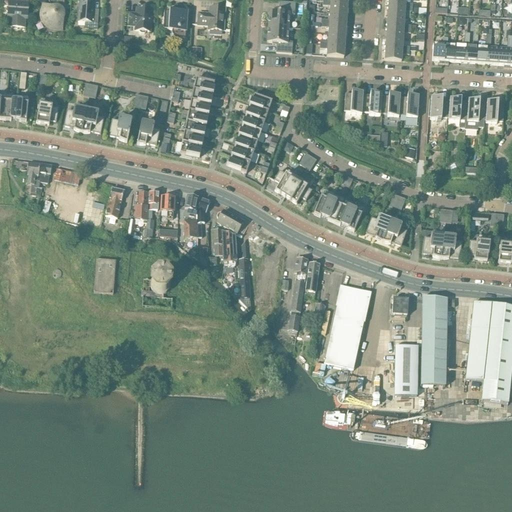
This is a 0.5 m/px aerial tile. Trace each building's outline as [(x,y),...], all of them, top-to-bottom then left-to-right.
[(4,0),(4,4),(8,4),(8,8),(6,9),(6,12),(8,14),(7,18),(9,18),(9,21),(8,28),(25,29),(25,20),(27,20),(28,4),(28,3),(24,3),(22,2),(21,0),(4,0)] [(405,5),(405,0),(388,0),(388,8),(412,9),(412,5),(405,5)] [(62,31),(64,2),(63,2),(56,1),(56,10),(43,6),(41,11),(40,15),(41,19),(42,22),(37,25),(42,23),(44,26),(47,28),(50,30),(54,31),(62,31)] [(89,4),(77,3),(77,4),(79,4),(78,23),(85,24),(85,29),(97,30),(98,16),(92,16),(93,5),(89,4)] [(269,12),(268,28),(288,29),(289,17),(294,16),(295,4),(279,3),(278,13),(269,12)] [(323,3),(322,7),(330,8),(329,14),(346,16),(347,5),(323,3)] [(412,13),(412,9),(388,8),(387,18),(404,20),(404,13),(412,13)] [(129,15),(128,27),(135,28),(135,32),(139,32),(139,33),(140,35),(144,35),(146,34),(146,33),(150,33),(152,10),(145,10),(145,12),(139,11),(139,10),(136,9),(136,15),(129,15)] [(197,27),(208,28),(208,31),(223,32),(224,10),(209,9),(209,17),(206,17),(206,15),(198,15),(197,27)] [(180,12),(170,11),(170,14),(164,13),(163,31),(172,32),(172,34),(172,35),(173,37),(174,38),(176,39),(178,39),(185,40),(186,15),(180,14),(180,12)] [(346,16),(329,14),(329,21),(321,21),(321,25),(346,26),(346,16)] [(387,18),(386,29),(410,31),(411,27),(403,26),(404,20),(387,18)] [(346,26),(321,25),(321,29),(328,29),(328,36),(345,37),(346,26)] [(288,29),(268,28),(267,44),(276,44),(275,54),(291,55),(292,43),(287,42),(288,29)] [(386,29),(385,40),(402,41),(403,34),(410,35),(410,31),(386,29)] [(345,37),(328,36),(327,43),(320,42),(320,46),(344,48),(345,37)] [(454,64),(455,46),(447,45),(447,39),(442,39),(442,45),(444,45),(443,66),(448,66),(448,63),(454,64)] [(402,48),(402,41),(385,40),(385,51),(409,52),(409,48),(402,48)] [(466,47),(469,47),(469,41),(464,41),(463,47),(455,46),(454,64),(465,65),(466,47)] [(487,48),(490,48),(490,42),(485,42),(485,48),(477,47),(475,65),(486,66),(487,48)] [(438,66),(443,66),(444,45),(442,45),(433,44),(431,62),(438,63),(438,66)] [(511,44),(507,44),(506,49),(498,49),(497,67),(503,67),(503,70),(508,70),(509,50),(511,50),(511,44)] [(344,48),(320,46),(319,50),(327,51),(326,58),(343,59),(344,48)] [(475,65),(477,47),(469,47),(466,47),(465,65),(475,65)] [(497,67),(498,49),(490,48),(487,48),(486,66),(497,67)] [(409,56),(409,52),(385,51),(384,62),(401,63),(401,56),(409,56)] [(45,90),(47,78),(41,77),(39,89),(45,90)] [(195,80),(193,92),(211,96),(214,84),(195,80)] [(89,99),(91,87),(85,86),(83,98),(89,99)] [(91,87),(89,99),(95,101),(98,88),(91,87)] [(209,106),(211,96),(193,92),(191,102),(209,106)] [(361,114),(362,114),(364,96),(362,96),(362,94),(351,93),(351,95),(345,95),(344,113),(350,113),(350,115),(361,116),(361,114)] [(370,97),(364,96),(362,114),(368,114),(368,117),(379,118),(380,115),(381,115),(382,98),(381,98),(381,95),(370,94),(370,97)] [(17,97),(6,96),(4,122),(11,122),(11,121),(15,122),(17,97)] [(139,110),(142,98),(136,96),(133,109),(139,110)] [(388,98),(382,98),(381,115),(387,116),(387,118),(398,119),(398,116),(400,117),(401,99),(399,99),(400,96),(388,96),(388,98)] [(28,98),(17,97),(15,122),(19,122),(19,123),(26,124),(28,103),(28,98)] [(254,97),(250,107),(268,114),(271,103),(254,97)] [(407,99),(401,99),(400,117),(405,117),(405,119),(417,120),(417,118),(418,118),(420,100),(418,100),(418,98),(407,97),(407,99)] [(148,99),(142,98),(139,110),(145,111),(148,99)] [(429,101),(427,118),(429,119),(429,121),(429,127),(440,128),(440,122),(441,119),(446,120),(448,102),(442,102),(442,99),(431,99),(430,101),(429,101)] [(448,102),(446,120),(448,120),(448,122),(459,123),(459,130),(464,130),(466,103),(460,103),(461,101),(449,100),(449,102),(448,102)] [(49,123),(56,124),(58,111),(52,110),(52,108),(53,103),(41,101),(40,106),(39,105),(39,108),(38,108),(36,119),(37,119),(36,125),(49,127),(49,123)] [(464,130),(464,131),(477,132),(477,130),(483,130),(484,122),(485,105),(479,104),(479,102),(468,101),(468,103),(466,103),(464,130)] [(207,117),(209,106),(191,102),(188,113),(207,117)] [(486,105),(485,105),(484,122),(485,122),(485,125),(496,126),(496,123),(502,124),(504,106),(497,105),(498,103),(486,102),(486,105)] [(81,134),(87,110),(75,107),(74,112),(73,112),(73,114),(66,113),(63,128),(74,130),(74,132),(76,133),(81,134)] [(264,124),(268,114),(250,107),(246,118),(264,124)] [(98,112),(87,110),(81,134),(82,135),(88,135),(89,135),(90,134),(100,136),(104,121),(97,120),(98,117),(97,117),(98,112)] [(205,127),(207,117),(188,113),(186,123),(205,127)] [(119,122),(118,122),(118,124),(111,123),(108,138),(119,140),(119,141),(121,142),(127,144),(131,124),(130,124),(132,120),(120,117),(119,122)] [(260,134),(264,124),(246,118),(242,128),(260,134)] [(141,127),(136,146),(142,147),(145,147),(145,146),(156,148),(159,133),(153,132),(153,129),(154,124),(142,122),(141,127)] [(202,138),(205,127),(186,123),(184,134),(202,138)] [(257,144),(260,134),(242,128),(239,138),(257,144)] [(200,149),(202,138),(184,134),(181,144),(200,149)] [(253,154),(257,144),(239,138),(235,148),(253,154)] [(198,159),(200,149),(181,144),(179,155),(198,159)] [(253,154),(235,148),(232,158),(249,165),(253,154)] [(304,170),(311,159),(305,156),(299,166),(304,170)] [(249,165),(232,158),(228,169),(246,175),(249,165)] [(311,159),(304,170),(309,173),(316,162),(311,159)] [(12,172),(27,174),(28,165),(12,163),(12,164),(7,163),(7,171),(12,171),(12,172)] [(28,165),(27,174),(27,177),(29,177),(27,186),(32,187),(30,197),(40,199),(42,190),(39,190),(33,189),(34,178),(39,179),(40,166),(28,165)] [(52,168),(40,166),(39,179),(34,178),(33,189),(39,190),(40,184),(48,186),(49,177),(50,177),(52,168)] [(279,196),(285,200),(298,179),(288,172),(285,176),(285,177),(279,173),(273,182),(279,186),(274,193),(279,196)] [(298,179),(285,200),(290,204),(291,203),(296,206),(300,199),(305,203),(311,194),(306,190),(306,189),(308,185),(298,179)] [(112,190),(105,218),(117,221),(123,193),(112,190)] [(135,207),(134,221),(143,222),(143,225),(146,225),(147,204),(148,194),(140,193),(139,193),(138,207),(135,207)] [(324,219),(334,198),(324,193),(322,198),(321,198),(313,216),(320,219),(320,218),(324,219)] [(149,204),(147,204),(146,225),(147,225),(146,239),(151,240),(153,222),(151,222),(152,212),(157,213),(158,194),(149,194),(149,204)] [(394,211),(399,199),(393,197),(389,209),(394,211)] [(174,199),(161,198),(160,214),(167,214),(167,221),(173,222),(173,214),(174,199)] [(184,212),(182,219),(185,219),(185,222),(196,222),(196,214),(195,214),(198,200),(191,199),(187,198),(186,201),(184,212)] [(334,198),(324,219),(328,221),(327,222),(333,225),(343,202),(334,198)] [(405,201),(399,199),(394,211),(400,213),(405,201)] [(201,201),(196,213),(196,214),(196,222),(197,238),(197,239),(198,239),(202,239),(202,232),(201,232),(201,225),(205,225),(204,215),(206,215),(208,209),(210,204),(201,201)] [(344,228),(353,206),(343,202),(333,225),(340,228),(340,227),(344,228)] [(363,211),(353,206),(344,228),(347,230),(347,231),(354,234),(362,215),(361,215),(363,211)] [(216,219),(217,221),(218,222),(217,225),(236,235),(243,223),(223,213),(222,215),(220,215),(218,216),(216,219)] [(380,244),(382,244),(391,221),(379,217),(377,222),(376,225),(370,222),(365,236),(375,239),(375,240),(380,244)] [(402,225),(391,221),(382,244),(386,246),(390,246),(390,245),(400,249),(406,234),(400,232),(401,230),(400,230),(402,225)] [(185,222),(183,222),(184,239),(197,238),(196,222),(185,222)] [(222,231),(213,231),(215,258),(223,257),(222,232),(222,231)] [(235,236),(222,232),(223,257),(223,264),(236,263),(235,236)] [(438,260),(440,261),(443,236),(431,234),(430,239),(430,241),(423,241),(421,256),(432,257),(432,258),(438,260)] [(443,236),(440,261),(445,261),(448,260),(448,259),(459,261),(461,245),(455,245),(455,242),(454,242),(455,237),(443,236)] [(488,251),(489,244),(488,244),(489,239),(477,238),(476,243),(475,245),(469,244),(468,257),(474,258),(474,262),(486,264),(487,258),(488,258),(488,251)] [(498,252),(498,259),(498,261),(498,265),(510,266),(511,263),(511,262),(511,249),(511,247),(511,241),(501,240),(500,242),(500,245),(500,250),(499,250),(499,252),(498,252)] [(307,262),(296,260),(294,275),(296,275),(288,333),(297,334),(307,262)] [(96,261),(93,295),(112,296),(115,263),(96,261)] [(240,298),(237,301),(249,313),(251,311),(249,282),(248,261),(247,261),(238,262),(239,282),(240,298)] [(306,283),(305,294),(310,295),(315,295),(319,266),(309,265),(306,283)] [(168,272),(153,270),(153,278),(149,282),(148,294),(141,294),(141,300),(154,301),(154,298),(164,298),(170,293),(171,283),(167,279),(168,272)] [(370,295),(340,289),(323,366),(353,372),(370,295)] [(420,375),(420,388),(445,389),(446,309),(454,309),(454,302),(422,299),(420,356),(421,356),(421,375),(420,375)] [(407,317),(408,301),(392,300),(391,316),(407,317)] [(492,305),(473,304),(465,382),(483,384),(481,404),(507,407),(511,360),(511,309),(502,308),(492,305)] [(324,307),(315,305),(313,317),(322,318),(324,307)] [(416,397),(417,348),(394,347),(393,397),(416,397)]
